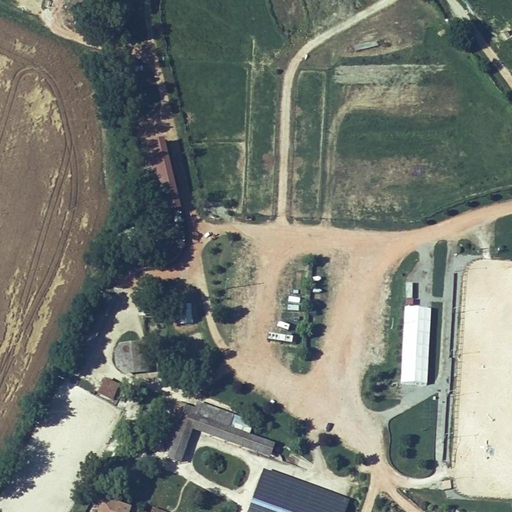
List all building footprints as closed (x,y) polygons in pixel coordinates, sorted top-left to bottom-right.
[(429,31),(427,36),(438,41),(440,36),(429,31)] [(179,210),(162,142),(142,147),(159,215),(179,210)] [(354,156),(352,185),(359,185),(360,156),(354,156)] [(380,214),(408,213),(407,200),(379,200),(380,214)] [(97,333),(114,299),(105,294),(88,329),(97,333)] [(171,305),(174,325),(193,323),(190,303),(171,305)] [(426,385),(429,309),(403,308),(399,384),(426,385)] [(141,342),(113,344),(115,375),(142,373),(141,342)] [(102,378),(96,396),(113,402),(119,384),(102,378)] [(166,470),(178,474),(188,434),(274,459),(276,450),(245,440),(247,431),(192,414),(191,418),(173,413),(165,441),(166,441),(163,452),(170,454),(166,470)] [(188,434),(178,474),(183,474),(191,442),(273,465),(274,459),(188,434)] [(265,481),(254,511),(352,511),(353,510),(265,481)]
